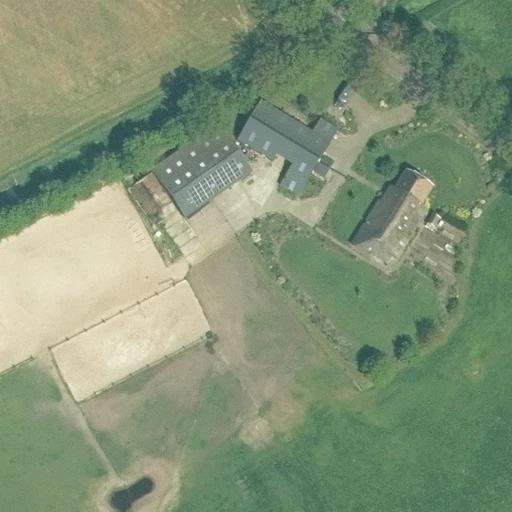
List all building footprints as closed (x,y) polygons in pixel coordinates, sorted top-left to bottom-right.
[(260,105),(236,143),(272,165),(276,157),(292,166),(287,174),(288,174),(280,188),(297,199),(329,147),(311,136),(260,105)] [(217,128),(150,175),(183,221),(250,173),(217,128)] [(420,209),(432,191),(405,175),(385,208),(380,204),(352,248),(371,260),(381,245),(399,256),(425,213),(420,209)] [(119,182),(101,193),(114,213),(131,202),(119,182)] [(432,216),(425,226),(434,232),(441,223),(432,216)] [(399,326),(414,299),(281,224),(268,246),(354,295),(351,300),(399,326)] [(245,281),(219,329),(290,368),(318,318),(315,317),(316,315),(294,303),(291,309),(262,293),(263,290),(245,281)]
